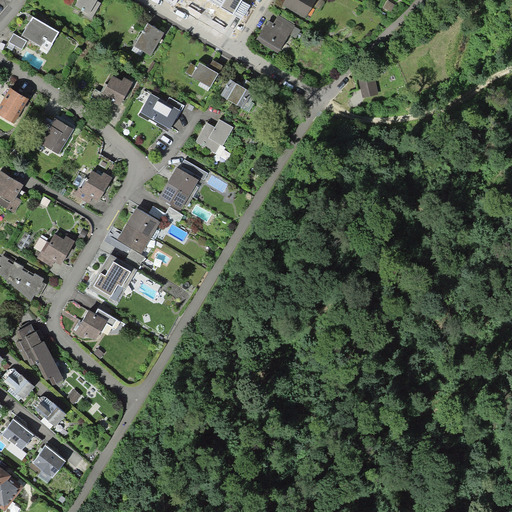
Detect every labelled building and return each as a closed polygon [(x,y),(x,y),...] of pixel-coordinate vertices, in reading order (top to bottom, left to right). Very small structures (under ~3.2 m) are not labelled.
[(95,0),(76,0),(73,7),(88,15),(95,0)] [(253,0),(222,0),(219,6),(242,20),(253,0)] [(313,0),(282,0),(279,5),(303,19),(313,0)] [(273,23),(266,19),(254,41),(278,54),(294,26),(277,16),(273,23)] [(57,31),(31,17),(20,35),(40,46),(43,40),(50,44),(57,31)] [(162,33),(145,23),(132,47),(149,56),(162,33)] [(26,41),(12,34),(8,44),(22,50),(26,41)] [(208,67),(198,62),(189,77),(211,89),(223,67),(212,61),(208,67)] [(130,86),(110,74),(98,95),(118,106),(130,86)] [(374,75),(359,78),(363,96),(378,93),(374,75)] [(241,84),(229,77),(220,93),(243,106),(256,82),(246,76),(241,84)] [(28,99),(10,88),(0,105),(0,114),(14,123),(28,99)] [(179,110),(148,94),(137,115),(168,130),(179,110)] [(72,128),(53,117),(39,143),(58,153),(72,128)] [(214,127),(205,123),(195,143),(214,153),(219,144),(223,146),(233,127),(218,119),(214,127)] [(207,173),(184,159),(179,166),(203,180),(207,173)] [(196,178),(176,166),(157,197),(177,209),(196,178)] [(111,180),(89,168),(74,196),(88,203),(91,198),(98,202),(111,180)] [(22,184),(0,172),(0,171),(0,194),(11,201),(22,184)] [(157,220),(134,207),(117,239),(140,251),(157,220)] [(73,242),(54,231),(37,260),(49,267),(52,262),(59,266),(73,242)] [(143,257),(131,250),(123,263),(135,270),(143,257)] [(43,280),(0,256),(0,277),(10,287),(32,300),(43,280)] [(129,269),(106,257),(90,288),(113,300),(129,269)] [(105,319),(87,310),(75,332),(93,342),(105,319)] [(23,341),(17,344),(30,365),(34,363),(45,381),(50,378),(54,386),(63,381),(30,325),(19,331),(23,341)] [(32,387),(10,368),(0,380),(0,382),(21,400),(32,387)] [(81,397),(74,390),(66,398),(73,405),(81,397)] [(64,413),(42,396),(32,410),(54,427),(64,413)] [(32,434),(11,418),(0,432),(0,435),(19,450),(32,434)] [(64,459),(44,445),(32,461),(52,476),(64,459)] [(23,484),(0,468),(0,507),(5,511),(23,484)]
